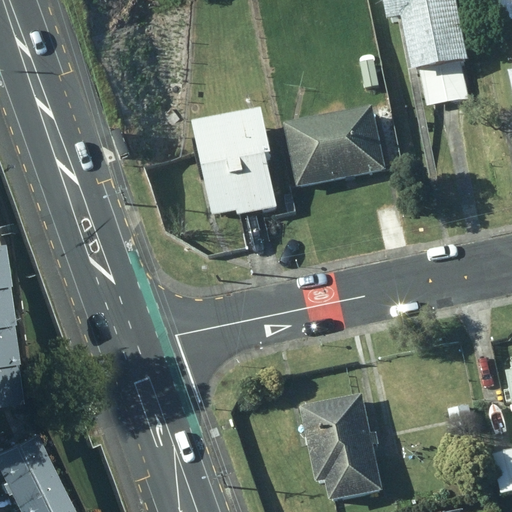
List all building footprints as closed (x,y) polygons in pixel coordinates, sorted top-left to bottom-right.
[(466,102),(444,0),(371,0),(377,27),(391,24),(402,77),(414,75),(422,111),(466,102)] [(511,0),(495,0),(501,24),(511,21),(511,0)] [(511,108),(511,39),(505,41),(509,58),(505,59),(509,75),(500,77),(507,110),(511,108)] [(365,112),(276,131),(290,193),(379,174),(365,112)] [(262,162),(251,117),(185,133),(205,222),(230,217),(231,221),(268,213),(256,163),(262,162)] [(124,154),(116,131),(107,136),(115,158),(124,154)] [(0,407),(23,404),(2,244),(0,244),(0,407)] [(89,413),(75,381),(61,387),(75,419),(89,413)] [(511,432),(511,383),(502,385),(511,432)] [(358,399),(294,410),(307,490),(318,488),(321,508),(376,499),(368,449),(374,448),(372,437),(364,438),(358,399)] [(469,428),(465,409),(444,413),(448,432),(469,428)] [(74,511),(37,435),(0,452),(0,468),(7,483),(3,485),(8,495),(11,493),(20,511),(74,511)] [(511,451),(487,457),(494,499),(511,495),(511,451)]
